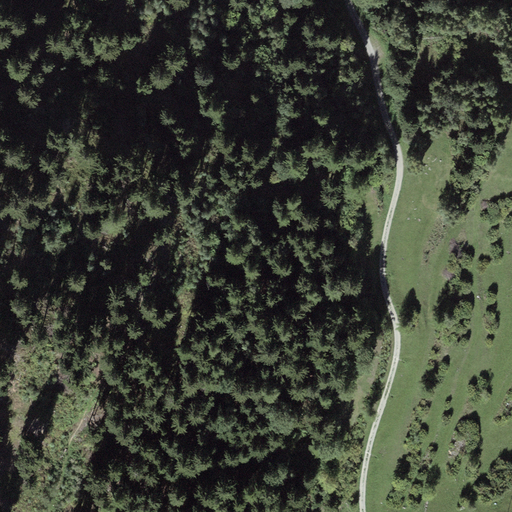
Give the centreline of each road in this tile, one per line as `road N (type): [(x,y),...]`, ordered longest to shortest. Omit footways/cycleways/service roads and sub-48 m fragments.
road 1 (track): [(364,511),(369,442),(396,351),(381,266),(400,158)]
road 2 (track): [(346,0),(400,158)]
